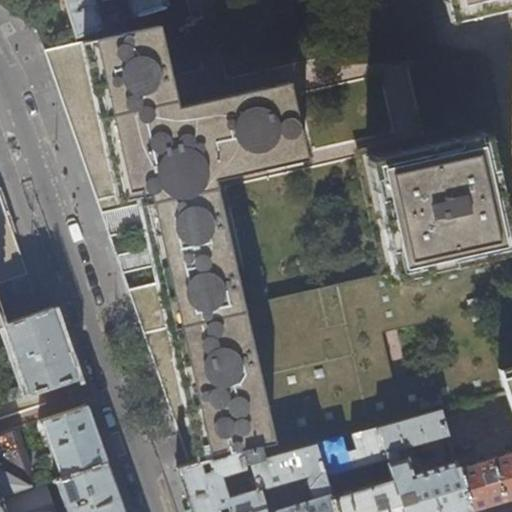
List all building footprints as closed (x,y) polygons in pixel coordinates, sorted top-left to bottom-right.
[(65,0),(77,34),(166,4),(164,0),(65,0)] [(511,0),(448,0),(452,14),(511,0)] [(128,290),(159,381),(178,434),(183,448),(189,465),(238,452),(244,465),(249,464),(313,446),(340,439),(350,436),(376,429),(438,412),(505,393),(500,377),(473,286),(511,276),(480,138),(371,162),(394,270),(234,306),(205,174),(304,152),(289,87),(172,112),(152,24),(45,49),(50,62),(69,118),(101,214),(141,202),(144,216),(147,227),(152,247),(154,256),(156,265),(159,280),(128,290)] [(0,197),(0,284),(27,274),(0,197)] [(0,390),(0,403),(64,382),(76,378),(64,343),(52,308),(40,312),(3,325),(18,367),(13,368),(16,378),(21,376),(24,385),(11,389),(10,387),(0,390)] [(511,373),(500,377),(505,393),(511,413),(511,373)] [(61,477),(106,462),(96,435),(86,406),(41,421),(61,477)] [(446,436),(438,412),(376,429),(386,459),(392,479),(402,511),(462,511),(469,510),(456,470),(453,461),(411,475),(405,458),(396,460),(392,451),(446,436)] [(26,426),(0,435),(0,497),(45,482),(46,482),(26,426)] [(386,459),(376,429),(350,436),(354,450),(344,452),(340,439),(313,446),(333,511),(402,511),(392,479),(372,485),(370,479),(363,481),(365,487),(349,492),(343,471),(386,459)] [(441,446),(444,455),(451,453),(448,443),(441,446)] [(333,511),(313,446),(249,464),(251,468),(258,490),(260,497),(288,489),(290,484),(290,481),(308,476),(306,482),(310,497),(316,500),(274,511),(333,511)] [(251,468),(249,464),(244,465),(238,452),(189,465),(177,468),(189,503),(192,511),(248,511),(264,508),(260,497),(258,490),(226,499),(219,476),(241,470),(242,471),(251,468)] [(511,452),(456,470),(469,510),(501,501),(511,497),(511,452)] [(0,511),(123,511),(106,462),(61,477),(55,479),(66,511),(55,511),(45,482),(0,497),(0,511)]
